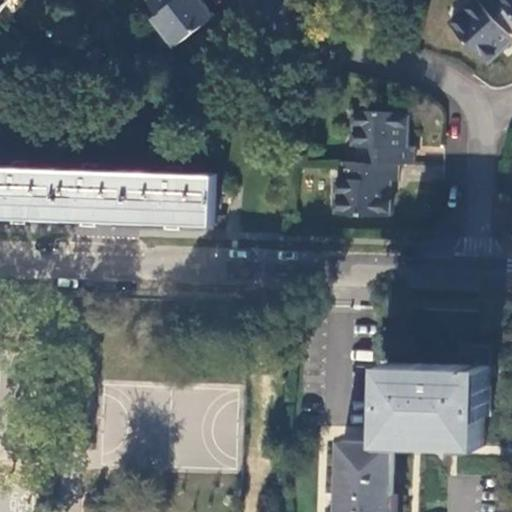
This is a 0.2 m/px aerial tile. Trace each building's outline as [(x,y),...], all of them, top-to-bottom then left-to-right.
[(0,0),(0,12),(9,0),(0,0)] [(153,19),(175,47),(215,17),(202,0),(151,0),(148,3),(158,15),(153,19)] [(476,0),(453,20),(452,21),(486,59),(498,47),(504,43),(506,46),(511,41),(511,33),(510,32),(511,29),(511,11),(501,0),(476,0)] [(511,0),(501,0),(511,11),(511,0)] [(400,163),(414,163),(416,146),(409,146),(409,136),(411,112),(356,110),(354,145),(360,146),(359,161),(400,163)] [(359,161),(345,160),(344,163),(344,177),(338,177),(336,212),(391,214),(392,190),(392,180),(399,181),(400,163),(359,161)] [(64,219),(65,169),(30,168),(30,162),(16,161),(16,167),(0,166),(0,216),(15,217),(15,224),(29,225),(29,217),(64,219)] [(134,221),(135,172),(100,171),(100,165),(86,164),(86,170),(65,169),(64,219),(84,219),(84,227),(99,227),(99,220),(134,221)] [(183,223),(217,224),(219,175),(184,174),(184,167),(170,167),(170,173),(135,172),(134,221),(168,222),(168,229),(182,230),(183,223)] [(462,342),(462,364),(494,365),(494,343),(462,342)] [(390,441),(390,442),(395,443),(401,443),(487,446),(487,414),(491,414),(493,371),(494,365),(462,364),(388,361),(386,411),(391,411),(390,441)] [(395,443),(390,442),(345,441),(342,511),(392,511),(393,511),(399,511),(400,494),(393,494),(395,443)]
